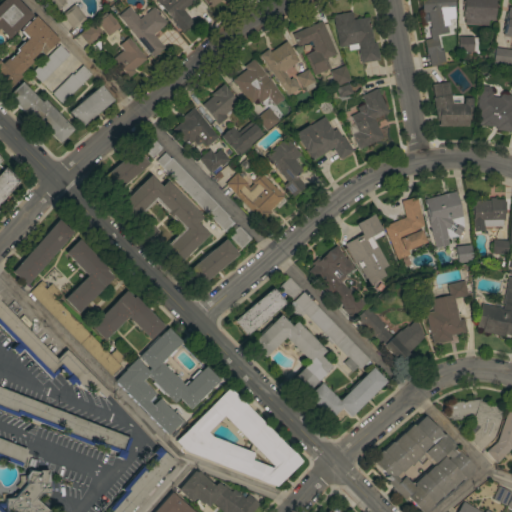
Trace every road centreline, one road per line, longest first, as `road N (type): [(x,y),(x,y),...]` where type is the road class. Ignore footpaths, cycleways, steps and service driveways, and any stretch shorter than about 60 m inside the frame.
road 1 (tertiary): [(0,123),(380,511)]
road 2 (residential): [(0,247),(57,182),(249,26),(296,0)]
road 3 (residential): [(193,324),(386,174),(451,159),(511,170)]
road 4 (residential): [(290,511),(332,465),(435,381),(460,372),(511,377)]
road 5 (residential): [(418,162),(388,0)]
